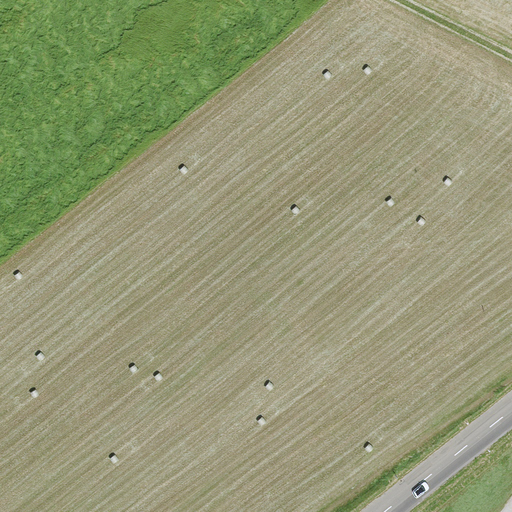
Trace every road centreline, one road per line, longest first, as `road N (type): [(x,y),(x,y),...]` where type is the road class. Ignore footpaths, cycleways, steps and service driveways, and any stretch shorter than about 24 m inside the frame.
road 1 (tertiary): [(511,416),(392,511)]
road 2 (track): [(511,60),(390,0)]
